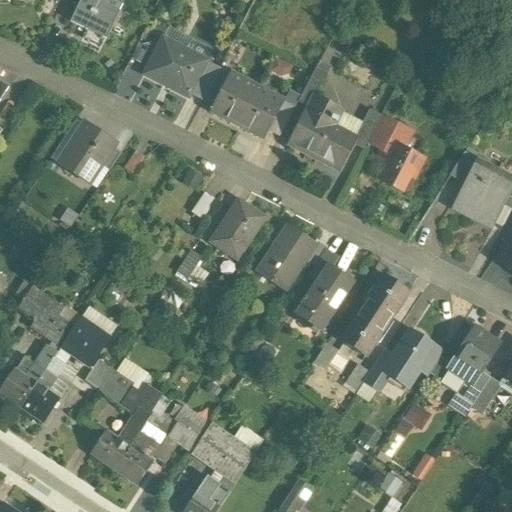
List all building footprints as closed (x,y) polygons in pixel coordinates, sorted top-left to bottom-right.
[(125,0),(81,0),(70,24),(106,41),(125,0)] [(143,73),(191,97),(211,58),(163,34),(143,73)] [(329,73),(318,67),(297,105),(308,110),(313,100),(315,101),(329,73)] [(226,85),(214,79),(203,101),(215,106),(226,85)] [(0,102),(9,89),(0,83),(0,102)] [(237,91),(226,85),(215,106),(211,114),(228,122),(229,120),(238,125),(257,91),(242,83),(237,91)] [(257,91),(238,125),(249,131),(247,133),(265,142),(269,134),(280,113),(268,107),(272,99),(257,91)] [(315,101),(313,100),(308,110),(289,147),(338,173),(352,147),(356,140),(355,140),(362,126),(315,101)] [(290,119),(280,113),(269,134),(279,139),(290,119)] [(380,119),(369,113),(362,126),(355,140),(356,140),(352,147),(362,152),(367,143),(379,120),(380,119)] [(395,128),(379,120),(367,143),(382,150),(388,138),(390,139),(395,128)] [(112,144),(86,127),(59,168),(87,185),(111,147),(112,144)] [(406,134),(395,128),(390,139),(401,145),(406,134)] [(390,139),(388,138),(382,150),(375,162),(386,168),(380,181),(401,192),(410,174),(414,176),(421,162),(402,152),(405,147),(401,145),(390,139)] [(121,154),(111,147),(98,167),(108,174),(121,154)] [(464,155),(450,177),(464,184),(473,166),(476,161),(464,155)] [(495,178),(473,166),(464,184),(462,189),(467,191),(459,208),(495,226),(511,193),(511,180),(498,173),(495,178)] [(216,202),(205,194),(191,214),(203,221),(216,202)] [(265,219),(238,202),(210,244),(237,261),(265,219)] [(314,244),(288,227),(258,274),(285,293),(305,262),(315,245),(314,244)] [(511,232),(494,260),(503,267),(511,255),(511,232)] [(314,244),(315,245),(305,262),(314,268),(325,252),(327,248),(316,241),(314,244)] [(202,259),(191,252),(178,273),(189,280),(202,259)] [(338,260),(325,252),(314,268),(309,277),(319,284),(328,269),(331,271),(338,260)] [(319,284),(298,316),(321,331),(351,284),(331,271),(328,269),(319,284)] [(384,277),(342,343),(366,358),(408,292),(384,277)] [(125,295),(112,286),(105,298),(118,306),(125,295)] [(50,301),(33,290),(19,312),(36,323),(50,301)] [(65,311),(50,301),(36,323),(31,330),(61,349),(75,329),(60,319),(65,311)] [(75,329),(61,349),(92,370),(111,340),(81,320),(75,329)] [(475,329),(451,367),(467,378),(474,382),(480,372),(498,344),(475,329)] [(433,348),(411,333),(394,359),(395,359),(385,374),(389,377),(407,389),(419,370),(433,348)] [(339,353),(326,345),(314,363),(327,371),(339,353)] [(27,380),(15,372),(0,395),(0,396),(22,410),(55,360),(58,354),(48,348),(27,380)] [(433,348),(419,370),(429,377),(444,355),(433,348)] [(394,359),(384,352),(369,374),(364,382),(380,392),(389,377),(385,374),(395,359),(394,359)] [(55,360),(22,410),(45,425),(71,386),(59,379),(66,368),(55,360)] [(114,372),(100,363),(87,384),(99,393),(114,372)] [(369,374),(358,366),(346,385),(357,392),(364,382),(369,374)] [(135,386),(114,372),(99,393),(121,408),(135,386)] [(467,378),(456,395),(472,405),(477,398),(490,379),(480,372),(474,382),(467,378)] [(500,386),(490,379),(477,398),(488,405),(500,386)] [(136,418),(120,443),(130,450),(152,416),(155,411),(156,411),(163,398),(145,386),(140,393),(134,390),(136,387),(135,386),(121,408),(136,418)] [(405,422),(422,432),(431,416),(415,406),(405,422)] [(184,412),(177,408),(170,418),(173,419),(168,426),(175,431),(169,440),(193,456),(211,427),(185,410),(184,412)] [(157,419),(152,416),(130,450),(151,463),(164,443),(156,438),(165,424),(157,419)] [(254,457),(211,427),(193,456),(225,479),(219,488),(229,495),(254,457)] [(120,443),(107,435),(92,459),(115,474),(130,450),(120,443)] [(130,450),(115,474),(137,488),(153,465),(151,463),(130,450)] [(219,489),(207,481),(197,496),(210,503),(219,489)] [(297,511),(311,491),(298,483),(279,511),(297,511)] [(229,495),(219,488),(219,489),(210,503),(219,510),(229,495)] [(210,503),(197,496),(195,499),(191,496),(187,501),(192,504),(186,511),(218,511),(219,510),(210,503)]
